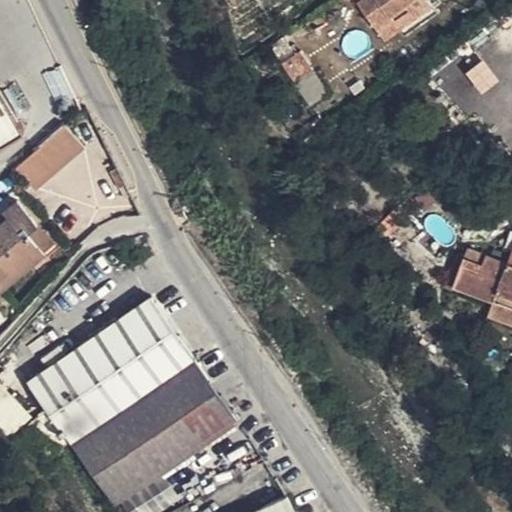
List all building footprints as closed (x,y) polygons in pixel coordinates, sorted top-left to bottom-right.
[(0,0),(0,168),(62,116),(7,0),(0,0)] [(358,0),(385,39),(417,17),(407,4),(412,0),(358,0)] [(303,52),(286,63),(297,81),(315,68),(303,52)] [(84,146),(65,124),(15,167),(35,190),(84,146)] [(29,233),(38,225),(18,201),(4,212),(8,217),(0,223),(0,285),(2,288),(44,252),(29,233)] [(53,244),(38,225),(29,233),(44,252),(53,244)] [(138,236),(129,239),(131,245),(140,242),(138,236)] [(469,249),(466,257),(483,263),(486,255),(469,249)] [(496,300),(494,305),(511,310),(511,255),(509,264),(486,255),(483,263),(466,257),(456,285),(496,300)] [(72,443),(194,357),(151,296),(88,340),(80,346),(29,382),(72,443)] [(511,323),(511,310),(494,305),(490,315),(511,323)] [(80,346),(88,340),(85,335),(76,341),(80,346)] [(238,419),(194,357),(72,443),(116,506),(238,419)] [(9,395),(0,385),(0,432),(16,444),(33,424),(7,397),(9,395)] [(22,471),(5,492),(19,504),(38,483),(22,471)] [(252,511),(294,511),(287,496),(252,511)]
